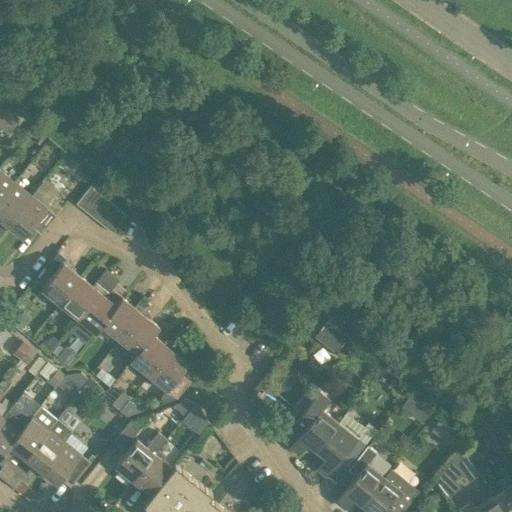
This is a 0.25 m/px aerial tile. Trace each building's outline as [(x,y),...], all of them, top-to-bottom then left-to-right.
[(0,106),(0,125),(1,127),(11,115),(4,110),(0,106)] [(18,121),(11,115),(1,127),(8,133),(18,121)] [(34,138),(38,142),(44,136),(40,132),(34,138)] [(0,198),(14,181),(0,169),(0,198)] [(14,181),(0,198),(0,218),(6,224),(30,194),(14,181)] [(42,181),(31,194),(30,194),(6,224),(22,237),(31,226),(41,233),(56,214),(50,209),(60,197),(42,181)] [(75,203),(84,210),(99,192),(90,185),(75,203)] [(93,217),(108,199),(99,192),(84,210),(93,217)] [(108,199),(93,217),(102,225),(117,207),(108,199)] [(126,214),(117,207),(102,225),(111,232),(126,214)] [(41,288),(59,303),(81,276),(70,267),(73,263),(65,257),(41,288)] [(92,284),(81,276),(59,303),(77,317),(101,286),(110,275),(103,270),(92,284)] [(116,304),(115,303),(105,295),(117,281),(110,275),(101,286),(77,317),(84,323),(77,331),(86,338),(92,329),(95,332),(101,324),(100,324),(116,304)] [(100,324),(101,324),(118,338),(143,307),(136,302),(133,305),(121,296),(115,303),(116,304),(100,324)] [(143,307),(118,338),(135,351),(136,352),(152,333),(153,333),(159,326),(147,316),(150,313),(143,307)] [(309,321),(304,326),(308,330),(313,324),(309,321)] [(346,337),(326,321),(315,335),(334,351),(346,337)] [(0,323),(0,344),(10,332),(0,323)] [(135,351),(129,359),(148,374),(173,343),(166,338),(163,342),(153,333),(152,333),(136,352),(135,351)] [(13,352),(19,357),(28,345),(22,340),(13,352)] [(173,343),(148,374),(165,388),(161,393),(165,402),(176,396),(190,379),(180,371),(188,362),(176,352),(179,349),(173,343)] [(35,351),(28,345),(19,357),(26,363),(35,351)] [(66,366),(76,353),(66,345),(56,358),(66,366)] [(54,385),(64,374),(56,368),(47,380),(54,385)] [(72,395),(87,376),(81,371),(64,374),(57,382),(72,395)] [(86,395),(96,383),(88,377),(78,389),(86,395)] [(129,395),(121,389),(111,401),(119,407),(129,395)] [(316,449),(338,421),(322,408),(330,399),(318,389),(279,436),(289,445),(289,446),(298,453),(307,442),(316,449)] [(400,405),(421,422),(431,410),(409,393),(400,405)] [(0,395),(0,417),(11,403),(4,397),(0,402),(0,401),(0,397),(1,396),(0,395)] [(184,414),(192,404),(184,397),(180,401),(174,406),(184,414)] [(12,403),(0,417),(0,454),(5,448),(8,444),(29,416),(12,403)] [(29,416),(8,444),(24,457),(56,417),(39,404),(29,416)] [(207,420),(203,415),(201,418),(193,427),(198,431),(207,420)] [(24,457),(33,464),(26,472),(21,481),(27,486),(37,474),(40,469),(64,439),(71,430),(56,417),(24,457)] [(451,425),(441,417),(432,429),(442,437),(451,425)] [(365,442),(356,436),(338,421),(316,449),(324,456),(316,467),(325,475),(326,473),(335,480),(347,465),(365,442)] [(376,429),(367,421),(364,426),(373,433),(376,429)] [(114,464),(133,479),(157,448),(158,449),(166,438),(157,430),(146,445),(136,437),(114,464)] [(472,438),(467,450),(477,454),(482,441),(472,438)] [(90,461),(80,453),(64,439),(40,469),(56,483),(73,462),(83,469),(90,461)] [(361,503),(384,475),(368,463),(376,453),(367,445),(349,467),(347,465),(335,480),(344,487),(334,500),(344,507),(352,496),(361,503)] [(5,448),(0,454),(0,463),(3,466),(12,454),(5,448)] [(157,448),(133,479),(149,493),(150,493),(172,466),(171,466),(161,458),(164,454),(158,449),(157,448)] [(455,477),(463,471),(453,458),(435,477),(448,495),(461,485),(455,477)] [(212,492),(174,462),(171,466),(172,466),(150,493),(149,493),(142,502),(153,511),(194,511),(208,495),(209,496),(212,492)] [(368,511),(401,511),(419,491),(390,467),(384,475),(361,503),(370,511),(368,511)] [(511,511),(511,480),(494,494),(507,511),(511,511)] [(507,511),(494,494),(475,507),(470,500),(459,507),(462,511),(507,511)] [(229,511),(209,496),(208,495),(194,511),(229,511)]
